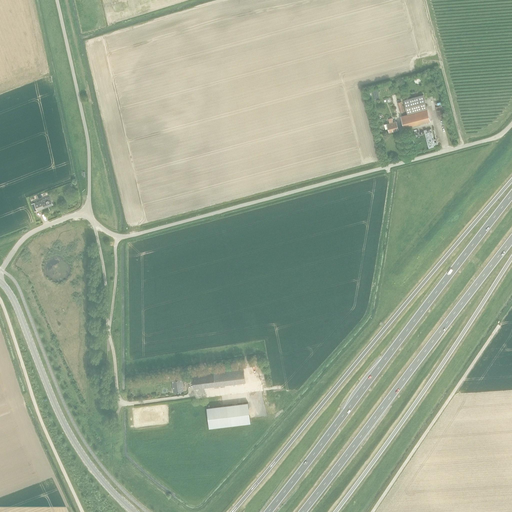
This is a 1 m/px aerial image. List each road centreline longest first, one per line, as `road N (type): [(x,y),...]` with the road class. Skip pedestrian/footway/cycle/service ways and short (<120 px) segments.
road 1 (trunk): [(511,180),(231,511)]
road 2 (unclassified): [(118,236),(464,147),(511,124)]
road 3 (trunk): [(511,194),(267,511)]
road 4 (trunk): [(302,511),(511,238)]
road 5 (trunk): [(335,511),(511,257)]
road 6 (tertiary): [(0,281),(61,418),(86,460),(134,511)]
road 7 (unclassified): [(91,218),(86,129),(56,0)]
